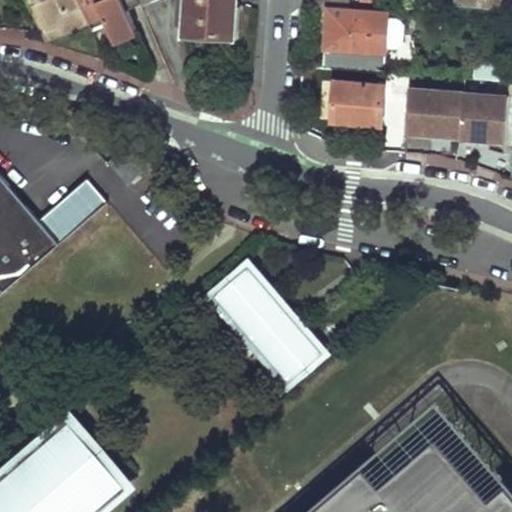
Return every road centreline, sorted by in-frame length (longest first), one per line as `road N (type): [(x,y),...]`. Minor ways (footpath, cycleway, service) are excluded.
road 1 (residential): [(256,161),(0,64)]
road 2 (residential): [(511,223),(462,203),(316,181),(256,161)]
road 3 (residential): [(256,161),(277,99),(284,0)]
